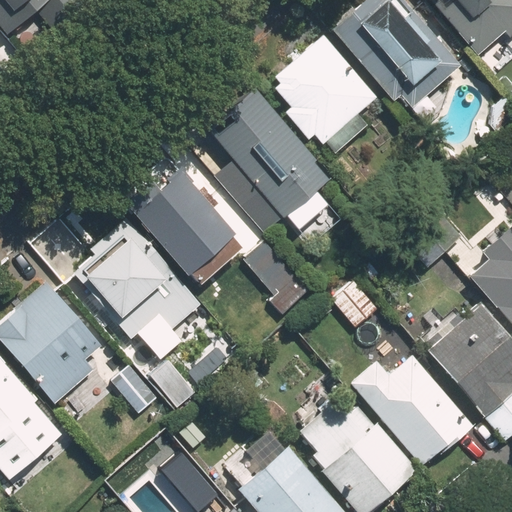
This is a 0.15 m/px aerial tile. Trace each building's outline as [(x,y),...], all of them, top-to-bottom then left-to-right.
[(0,0),(0,33),(27,9),(47,31),(80,2),(78,0),(0,0)] [(400,109),(452,66),(396,0),(354,0),(320,29),(384,104),(391,98),(400,109)] [(511,0),(418,0),(470,58),(496,35),(501,41),(511,31),(511,0)] [(349,114),(367,98),(314,36),(265,78),(271,85),(264,91),(280,109),(275,113),(298,139),(303,135),(313,147),(317,144),(327,155),(360,127),(349,114)] [(0,38),(0,70),(5,75),(20,61),(0,38)] [(322,179),(244,89),(196,131),(224,163),(209,175),(260,234),(278,218),(303,247),(322,231),(309,216),(320,207),(307,192),(322,179)] [(157,157),(106,202),(184,289),(233,245),(202,211),(211,203),(188,179),(181,185),(157,157)] [(193,305),(118,221),(62,271),(125,341),(131,335),(152,359),(173,340),(165,331),(193,305)] [(456,279),(511,339),(511,238),(500,226),(474,250),(459,233),(449,242),(434,226),(405,252),(421,270),(441,251),(462,273),(456,279)] [(300,292),(255,242),(235,261),(267,297),(261,301),(274,315),(300,292)] [(348,281),(326,301),(349,327),(372,307),(348,281)] [(0,312),(0,354),(47,406),(87,370),(78,360),(92,347),(33,282),(0,312)] [(411,346),(496,443),(511,428),(511,390),(508,385),(511,381),(511,353),(469,304),(442,328),(437,322),(411,346)] [(216,340),(184,369),(198,384),(230,355),(216,340)] [(341,385),(410,467),(427,452),(431,457),(464,429),(402,356),(378,376),(367,363),(341,385)] [(162,359),(141,378),(171,410),(192,390),(162,359)] [(124,366),(105,382),(134,414),(152,398),(124,366)] [(0,482),(55,435),(0,372),(0,482)] [(364,511),(407,474),(348,408),(341,415),(328,400),(290,434),(307,453),(300,459),(347,511),(364,511)] [(334,511),(259,428),(234,450),(240,457),(223,472),(233,484),(225,492),(242,511),(334,511)] [(157,475),(126,503),(135,511),(162,511),(178,498),(157,475)]
